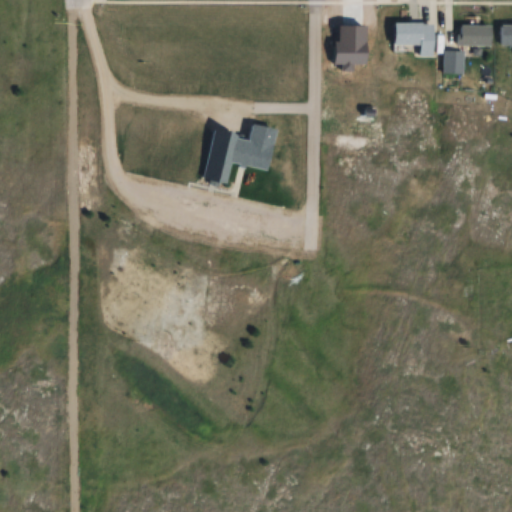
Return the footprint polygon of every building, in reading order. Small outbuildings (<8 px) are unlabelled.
[(433,24),(393,24),(393,45),(419,45),(419,56),(433,56),(433,24)] [(461,46),(491,46),(491,25),(461,25),(461,46)] [(511,25),(500,25),(500,45),(511,45),(511,25)] [(444,75),(463,75),(463,51),(444,51),(444,75)] [(214,130),(202,176),(225,182),(231,163),(265,172),(276,131),(250,124),(247,138),(214,130)]
